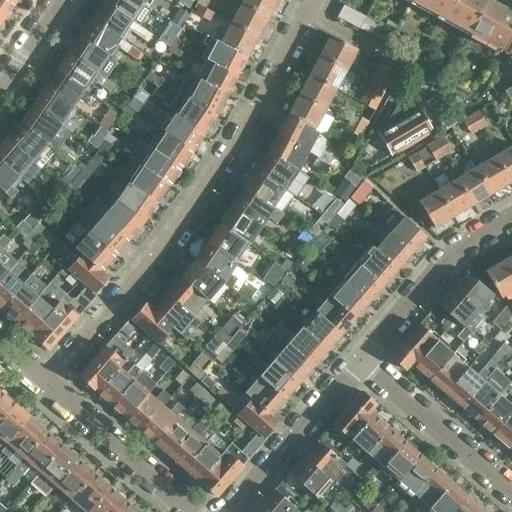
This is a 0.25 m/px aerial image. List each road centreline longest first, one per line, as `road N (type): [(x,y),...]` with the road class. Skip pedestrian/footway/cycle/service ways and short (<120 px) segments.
road 1 (residential): [(40,383),(158,256),(312,0)]
road 2 (residential): [(359,360),(453,251),(511,216)]
road 3 (residential): [(511,496),(359,360)]
road 4 (residential): [(229,511),(359,360)]
road 5 (residential): [(189,511),(40,383)]
